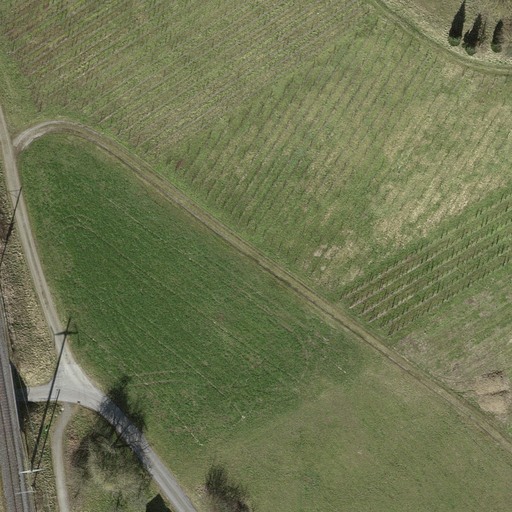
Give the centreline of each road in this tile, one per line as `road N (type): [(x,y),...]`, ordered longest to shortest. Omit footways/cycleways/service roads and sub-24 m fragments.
road 1 (track): [(10,172),(15,151),(45,125),(95,135),(471,416),(511,456)]
road 2 (track): [(80,384),(29,253),(10,172)]
road 3 (track): [(80,384),(113,413),(190,511)]
